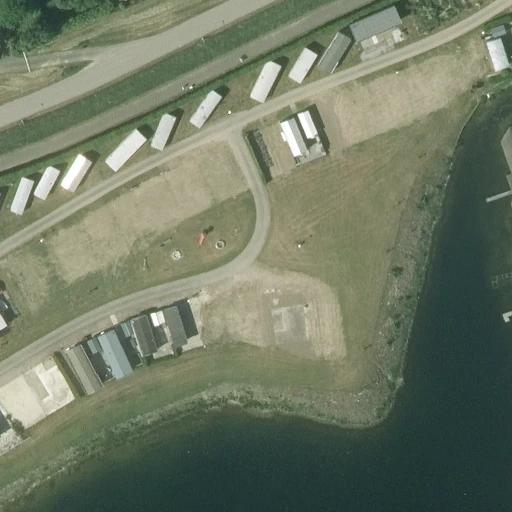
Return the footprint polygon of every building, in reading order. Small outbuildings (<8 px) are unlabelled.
[(427,0),(412,0),(424,28),(436,23),(427,0)] [(460,0),(467,15),(478,10),(474,0),(460,0)] [(349,22),(363,59),(408,43),(394,5),(349,22)] [(490,29),(493,37),(504,34),(501,25),(490,29)] [(511,65),(502,35),(487,40),(496,71),(511,66),(511,65)] [(441,82),(463,75),(459,64),(472,60),(466,45),(432,57),(441,82)] [(439,88),(434,77),(421,81),(415,66),(400,71),(413,106),(425,102),(422,94),(439,88)] [(384,78),(369,84),(383,117),(398,111),(384,78)] [(352,128),(355,138),(370,133),(356,90),(329,99),(339,132),(352,128)] [(309,138),(320,134),(325,148),(340,142),(325,103),(299,112),(309,138)] [(264,173),(281,166),(275,151),(291,146),(294,155),(308,150),(295,116),(249,133),(264,173)] [(215,201),(231,196),(217,157),(201,163),(215,201)] [(190,163),(167,172),(180,206),(195,200),(190,185),(197,182),(190,163)] [(37,212),(51,208),(41,175),(27,179),(37,212)] [(136,189),(149,216),(164,209),(151,182),(136,189)] [(123,237),(136,231),(120,199),(76,222),(97,261),(111,253),(108,247),(124,239),(123,237)] [(164,210),(151,218),(161,232),(173,224),(164,210)] [(67,280),(82,273),(76,257),(87,252),(84,244),(71,249),(64,232),(49,238),(67,280)] [(15,266),(0,274),(21,312),(36,304),(15,266)] [(255,330),(253,286),(235,286),(236,330),(255,330)] [(272,335),(289,334),(287,293),(270,294),(272,335)] [(292,296),(294,308),(302,307),(301,295),(292,296)] [(201,298),(205,336),(221,335),(217,297),(201,298)] [(303,308),(310,346),(327,343),(320,305),(303,308)] [(0,331),(9,326),(0,310),(0,331)] [(165,321),(161,310),(149,314),(153,325),(165,321)] [(133,333),(128,320),(120,324),(125,336),(133,333)] [(98,335),(117,377),(134,369),(115,328),(98,335)] [(86,342),(92,353),(100,349),(94,337),(86,342)] [(80,344),(67,350),(89,392),(102,386),(80,344)] [(48,382),(61,378),(55,359),(42,363),(48,382)] [(24,374),(43,407),(56,399),(38,367),(24,374)] [(0,418),(8,416),(10,421),(23,417),(12,388),(0,392),(0,418)]
